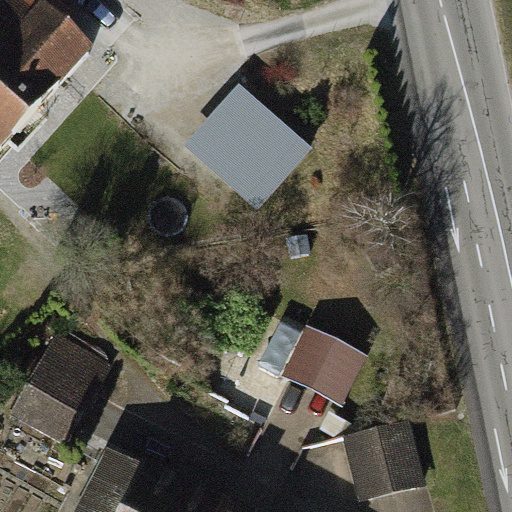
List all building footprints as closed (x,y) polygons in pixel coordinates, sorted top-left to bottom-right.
[(0,0),(0,165),(4,169),(98,60),(27,0),(0,0)] [(200,153),(265,210),(320,148),(254,91),(200,153)] [(372,361),(305,329),(280,383),(346,414),(372,361)] [(58,335),(11,417),(66,448),(113,367),(58,335)] [(402,431),(343,448),(360,507),(420,490),(402,431)] [(224,511),(226,510),(120,454),(88,511),(224,511)]
